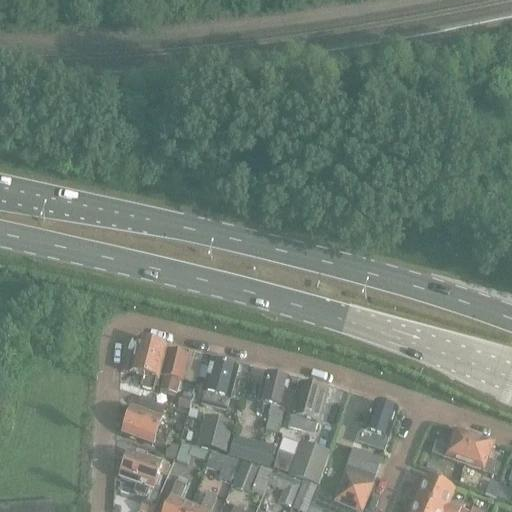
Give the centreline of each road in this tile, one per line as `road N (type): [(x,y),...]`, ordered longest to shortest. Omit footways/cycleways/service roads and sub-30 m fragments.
road 1 (primary): [(0,234),(317,312),(511,379)]
road 2 (primary): [(511,316),(328,259),(0,192)]
road 3 (residential): [(101,511),(109,340),(127,326),(424,405)]
